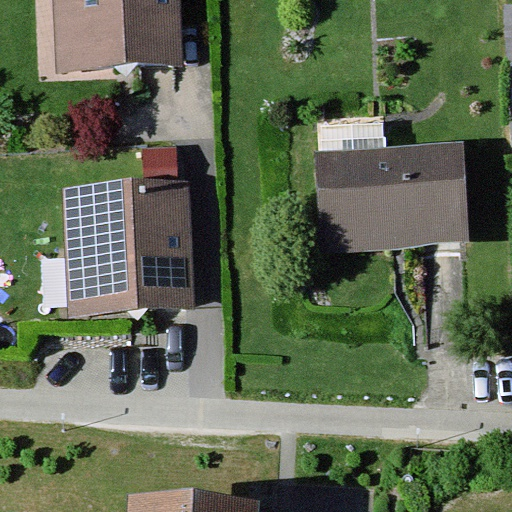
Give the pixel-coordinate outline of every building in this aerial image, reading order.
[(172,0),(57,0),(60,64),(175,60),(172,0)] [(458,148),(317,156),(323,250),(463,242),(458,148)] [(175,149),(144,149),(144,179),(176,179),(175,149)] [(182,186),(69,191),(74,313),(187,308),(182,186)] [(253,511),(254,499),(120,493),(118,511),(253,511)]
